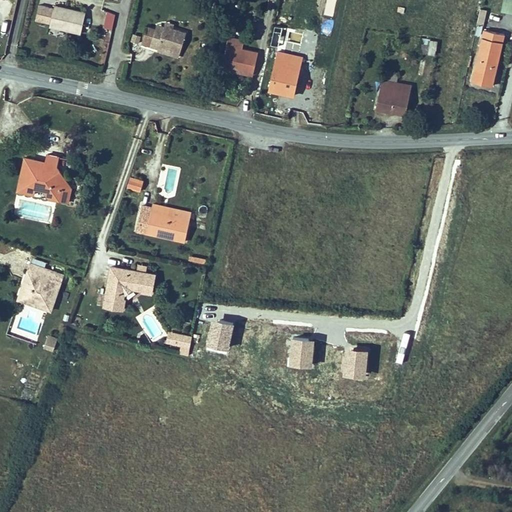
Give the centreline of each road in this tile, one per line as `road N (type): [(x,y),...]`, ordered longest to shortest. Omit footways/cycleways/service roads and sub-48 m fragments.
road 1 (tertiary): [(0,70),(305,136),(511,137)]
road 2 (unknown): [(147,102),(95,264)]
road 3 (secondary): [(511,393),(416,511)]
